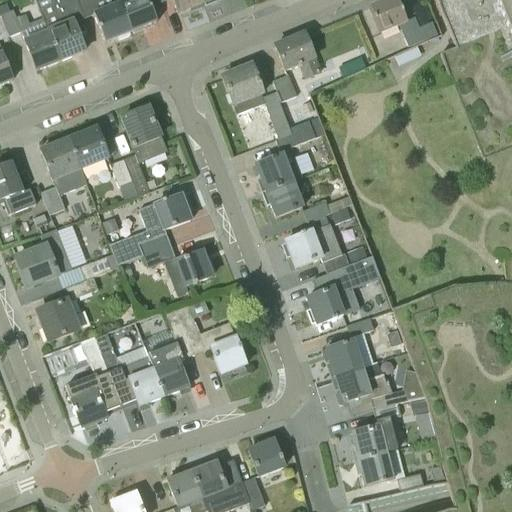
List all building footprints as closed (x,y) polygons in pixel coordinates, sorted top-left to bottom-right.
[(83,23),(74,0),(51,0),(54,6),(39,12),(43,21),(41,22),(57,63),(83,53),(73,27),(83,23)] [(130,34),(116,0),(74,0),(83,23),(93,18),(104,45),(130,34)] [(116,0),(130,34),(156,24),(147,0),(116,0)] [(203,5),(200,0),(171,0),(177,15),(190,10),(191,13),(201,8),(200,6),(203,5)] [(379,37),(398,29),(406,25),(396,1),(395,0),(393,0),(368,10),(379,37)] [(511,0),(437,0),(456,49),(441,55),(482,160),(511,147),(511,284),(507,285),(509,309),(511,309),(511,0)] [(0,17),(11,13),(7,5),(0,8),(0,17)] [(57,63),(41,22),(29,27),(25,17),(16,21),(12,13),(11,13),(0,17),(0,18),(1,19),(9,41),(20,36),(35,72),(57,63)] [(0,49),(0,44),(9,41),(1,19),(0,19),(0,86),(12,82),(0,54),(1,53),(0,49)] [(436,37),(431,25),(418,31),(402,37),(407,49),(436,37)] [(320,77),(303,37),(274,48),(285,75),(298,70),(303,83),(320,77)] [(365,70),(360,60),(349,64),(354,75),(365,70)] [(289,129),(280,105),(275,94),(263,99),(250,67),(221,80),(227,93),(226,93),(236,118),(263,106),(277,142),(289,137),(287,130),(289,129)] [(275,94),(280,105),(293,100),(285,79),(272,84),(275,94)] [(313,113),(309,104),(300,107),(303,116),(313,113)] [(149,196),(148,194),(144,185),(137,165),(163,154),(146,111),(121,121),(135,158),(123,163),(132,185),(137,198),(137,200),(149,196)] [(265,195),(292,183),(300,180),(289,150),(322,138),(316,121),(308,123),(308,124),(289,131),(289,129),(287,130),(289,137),(277,142),(274,143),(280,159),(255,168),(265,195)] [(68,142),(80,173),(108,162),(95,131),(68,142)] [(86,188),(80,173),(68,142),(39,153),(52,185),(53,185),(55,189),(40,195),(49,218),(64,212),(59,199),(86,188)] [(311,157),(299,162),(305,178),(317,174),(311,157)] [(125,188),(132,185),(123,163),(109,168),(117,190),(125,188)] [(22,196),(10,165),(0,169),(0,204),(2,203),(8,217),(35,206),(30,193),(22,196)] [(144,185),(148,194),(155,191),(151,182),(144,185)] [(292,183),(265,195),(275,221),(303,211),(292,183)] [(130,201),(137,198),(132,185),(125,188),(130,201)] [(161,234),(189,223),(180,198),(151,209),(139,214),(146,233),(108,247),(117,268),(141,258),(137,247),(162,238),(161,234)] [(325,208),(328,215),(343,210),(340,202),(325,208)] [(325,218),(328,217),(328,215),(325,208),(324,205),(302,213),(306,225),(311,223),(325,218)] [(330,216),(334,228),(350,222),(345,210),(330,216)] [(43,216),(33,221),(38,231),(48,226),(43,216)] [(328,227),(325,219),(325,218),(311,223),(315,233),(284,245),(294,272),(319,262),(325,276),(348,267),(344,257),(340,258),(328,227)] [(118,233),(113,221),(101,226),(106,237),(118,233)] [(141,258),(168,248),(165,237),(162,238),(137,247),(141,258)] [(168,248),(141,258),(146,271),(163,265),(168,281),(178,278),(183,290),(211,280),(202,255),(174,265),(168,248)] [(53,264),(47,249),(15,261),(27,291),(58,278),(58,277),(64,275),(59,261),(53,264)] [(347,256),(351,266),(366,260),(362,250),(347,256)] [(83,281),(91,278),(109,271),(104,258),(78,268),(83,281)] [(315,328),(343,318),(358,312),(351,292),(378,282),(370,259),(366,260),(351,266),(348,267),(325,276),(325,277),(309,282),(315,298),(305,302),(315,328)] [(131,272),(124,274),(126,282),(133,279),(131,272)] [(64,288),(69,301),(96,291),(91,278),(83,281),(64,288)] [(506,285),(452,289),(391,312),(427,404),(453,511),(511,511),(511,309),(509,309),(507,285),(506,285)] [(47,343),(78,330),(67,301),(39,312),(45,327),(41,328),(47,343)] [(182,331),(193,359),(210,352),(220,378),(244,369),(229,328),(199,340),(186,306),(174,311),(182,331)] [(177,365),(193,359),(182,331),(174,311),(164,315),(176,346),(160,352),(147,358),(148,361),(152,371),(163,399),(187,390),(177,365)] [(352,340),(363,336),(372,333),(369,322),(346,329),(350,341),(352,340)] [(401,345),(396,333),(386,337),(390,349),(401,345)] [(152,371),(148,361),(120,372),(106,336),(94,341),(121,412),(137,406),(138,409),(163,399),(152,371)] [(93,378),(64,389),(70,405),(81,431),(105,422),(104,419),(121,412),(94,341),(81,346),(93,378)] [(333,379),(361,369),(353,345),(325,353),(333,379)] [(373,413),(397,407),(410,403),(405,389),(393,393),(393,396),(391,396),(388,386),(386,387),(383,378),(381,378),(381,377),(366,382),(361,369),(333,379),(342,406),(369,398),(373,413)] [(412,401),(422,397),(418,387),(412,389),(409,394),(412,401)] [(413,417),(428,413),(424,400),(410,404),(413,417)] [(397,407),(373,413),(376,425),(400,419),(397,407)] [(357,463),(385,456),(379,429),(351,436),(357,463)] [(258,479),(283,470),(272,443),(248,453),(258,479)] [(385,456),(357,463),(364,490),(392,483),(385,456)] [(253,511),(242,485),(225,491),(216,465),(191,475),(205,511),(210,511),(235,503),(238,511),(253,511)] [(443,481),(440,468),(430,470),(433,483),(443,481)] [(167,483),(177,510),(188,506),(190,511),(205,511),(191,475),(167,483)] [(399,495),(422,489),(419,478),(396,483),(399,495)] [(242,485),(253,511),(265,511),(253,481),(242,485)] [(140,511),(134,497),(110,506),(112,511),(140,511)] [(370,506),(371,511),(395,511),(394,503),(370,506)]
